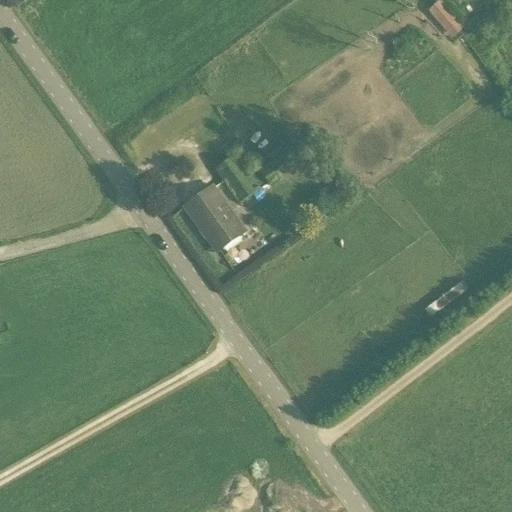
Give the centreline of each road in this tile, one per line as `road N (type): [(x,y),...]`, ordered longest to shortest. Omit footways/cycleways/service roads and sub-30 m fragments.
road 1 (unclassified): [(317,453),(0,6)]
road 2 (unknown): [(238,342),(0,480)]
road 3 (unclassified): [(317,453),(511,306)]
road 4 (unknown): [(152,220),(0,265)]
